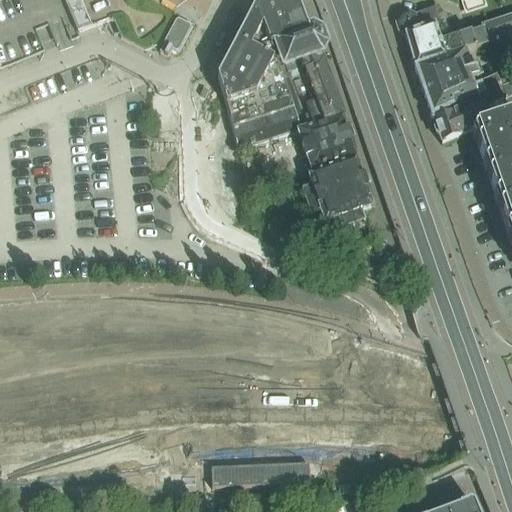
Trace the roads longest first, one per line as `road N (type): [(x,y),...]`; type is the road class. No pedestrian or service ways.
road 1 (secondary): [(347,17),(459,352)]
road 2 (residential): [(511,342),(480,289),(386,19)]
road 3 (unclassified): [(224,0),(177,74),(163,77),(97,49),(0,86)]
road 4 (secondary): [(504,477),(459,352)]
